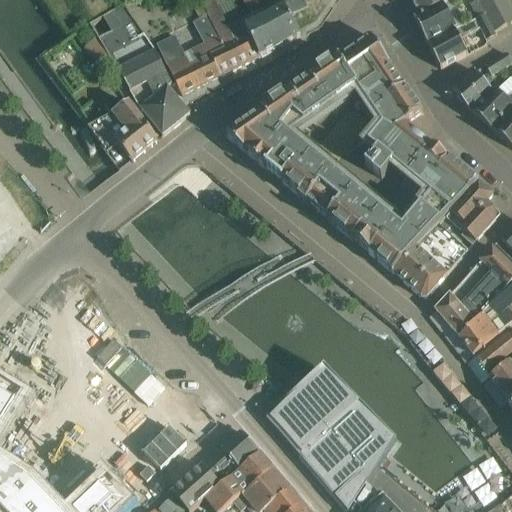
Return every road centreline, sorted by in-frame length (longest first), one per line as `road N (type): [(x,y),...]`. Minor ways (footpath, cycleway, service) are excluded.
road 1 (residential): [(335,511),(77,236)]
road 2 (residential): [(77,236),(198,135),(372,15)]
road 3 (residential): [(418,317),(511,216)]
